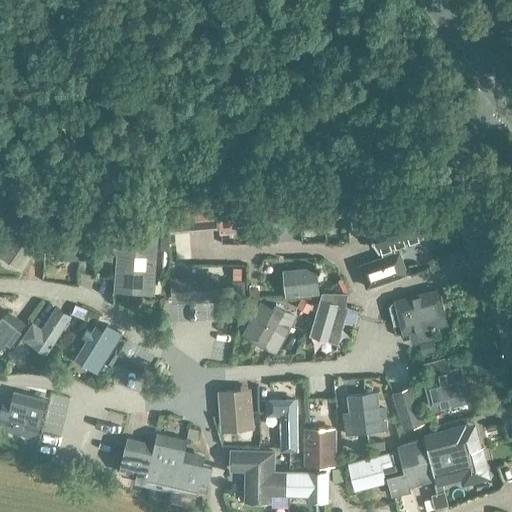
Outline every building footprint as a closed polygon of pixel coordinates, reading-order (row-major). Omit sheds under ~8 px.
[(352,224),(362,223),(361,214),(372,213),(372,211),(370,192),(350,194),(352,224)] [(325,227),(335,226),(334,215),(341,214),(342,225),(352,224),(350,194),(332,195),(323,196),(325,227)] [(303,218),(305,218),(314,217),(315,227),(325,227),(323,196),(303,197),(301,198),(303,218)] [(301,198),(267,201),(243,203),(244,222),(257,221),(258,229),(259,229),(269,228),(268,221),(303,218),(301,198)] [(171,209),(172,229),(221,225),(222,232),(232,231),(231,224),(244,222),(243,203),(219,204),(171,209)] [(367,287),(407,273),(399,252),(394,253),(392,246),(424,235),(413,204),(368,220),(378,250),(382,249),(385,257),(359,265),(367,287)] [(18,223),(0,250),(21,265),(43,233),(24,220),(21,225),(18,223)] [(82,220),(53,222),(55,255),(55,259),(84,257),(82,220)] [(120,232),(115,290),(151,292),(151,294),(153,294),(158,235),(120,232)] [(316,268),(284,271),(287,295),(319,292),(316,268)] [(219,275),(171,277),(172,303),(221,300),(219,275)] [(249,292),(250,299),(260,299),(259,291),(249,292)] [(397,301),(405,333),(445,323),(437,291),(397,301)] [(311,335),(329,341),(338,343),(349,307),(346,306),(348,293),(348,292),(346,292),(322,292),(320,300),(321,300),(311,334),(311,335)] [(312,305),(301,299),(297,306),(308,312),(312,305)] [(250,320),(242,335),(277,354),(298,315),(276,302),(273,307),(261,301),(258,305),(252,301),(243,316),(250,320)] [(88,310),(76,305),(72,313),(84,318),(88,310)] [(32,323),(23,336),(33,343),(35,339),(47,347),(68,314),(55,306),(41,329),(32,323)] [(187,332),(208,333),(209,311),(188,310),(187,332)] [(17,329),(14,327),(18,320),(8,313),(3,318),(2,318),(0,320),(0,350),(5,343),(10,347),(21,333),(17,329)] [(96,326),(76,357),(98,371),(122,334),(107,325),(103,331),(96,326)] [(433,341),(420,344),(423,354),(436,351),(433,341)] [(125,383),(155,358),(142,344),(112,368),(125,383)] [(428,379),(425,380),(432,414),(470,405),(462,368),(451,371),(449,363),(426,368),(428,379)] [(330,385),(330,372),(312,371),(312,384),(330,385)] [(412,387),(392,393),(404,431),(425,424),(412,387)] [(251,388),(218,391),(221,432),(255,429),(251,388)] [(349,412),(343,412),(346,435),(388,430),(386,406),(380,407),(378,392),(347,396),(349,412)] [(38,433),(46,399),(42,398),(35,396),(32,405),(14,401),(3,399),(0,411),(0,422),(6,424),(5,429),(23,434),(28,435),(32,436),(36,434),(38,433)] [(269,401),(269,415),(282,415),(282,450),(297,450),(296,400),(269,401)] [(73,450),(81,411),(55,405),(46,444),(73,450)] [(189,428),(187,439),(197,441),(200,431),(189,428)] [(304,428),(304,467),(336,466),(336,428),(304,428)] [(425,437),(425,438),(435,481),(436,484),(482,473),(472,428),(454,433),(454,431),(425,437)] [(185,441),(159,435),(156,447),(151,471),(155,472),(173,476),(174,477),(180,452),(182,453),(185,441)] [(435,481),(425,438),(398,445),(403,466),(405,472),(387,477),(392,497),(411,492),(410,487),(435,481)] [(385,441),(366,444),(368,452),(386,450),(385,441)] [(151,471),(156,447),(137,442),(134,454),(126,452),(122,470),(139,474),(137,481),(152,484),(155,472),(151,471)] [(230,449),(230,471),(245,472),(244,502),(272,503),(272,496),(289,497),(290,471),(275,471),(276,450),(230,449)] [(203,457),(182,453),(180,452),(174,477),(173,476),(170,488),(194,494),(197,482),(207,484),(210,466),(201,464),(203,457)] [(389,452),(348,463),(355,492),(387,483),(384,470),(394,468),(389,452)] [(290,471),(289,497),(307,497),(307,502),(329,503),(329,471),(290,471)] [(446,496),(433,499),(435,511),(438,511),(449,510),(448,506),(446,496)]
